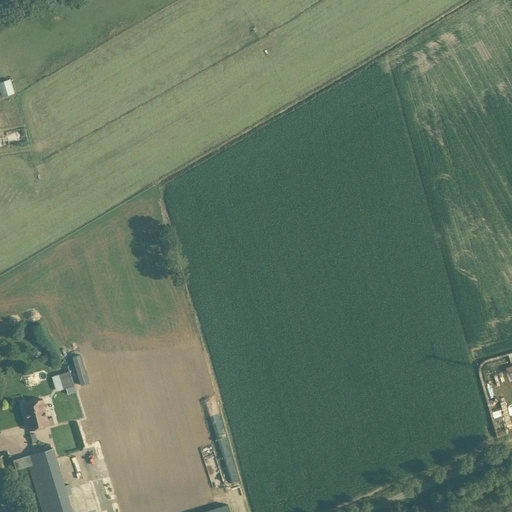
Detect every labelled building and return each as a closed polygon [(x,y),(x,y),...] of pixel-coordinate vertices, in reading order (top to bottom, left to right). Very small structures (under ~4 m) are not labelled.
[(0,81),(0,91),(2,97),(15,94),(10,79),(0,81)] [(186,326),(195,324),(188,295),(179,298),(186,326)] [(37,349),(33,354),(38,357),(41,352),(37,349)] [(89,382),(81,354),(72,357),(81,385),(89,382)] [(70,371),(59,374),(64,388),(74,385),(70,371)] [(29,430),(54,424),(53,417),(47,418),(43,399),(24,403),(26,413),(25,413),(29,430)] [(93,439),(88,440),(93,466),(101,465),(97,445),(94,445),(93,439)] [(53,447),(26,456),(25,456),(41,511),(72,511),(68,494),(73,493),(70,484),(65,486),(53,447)]
